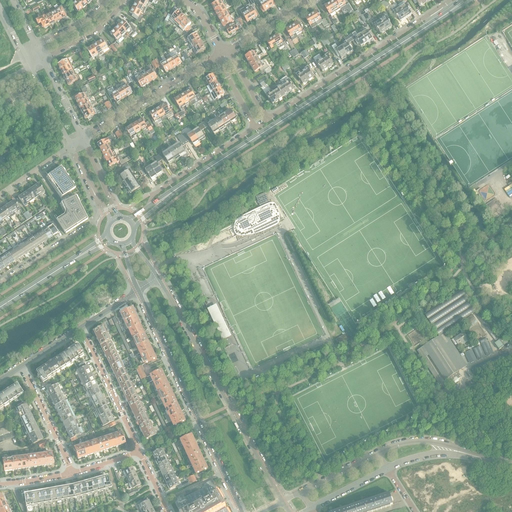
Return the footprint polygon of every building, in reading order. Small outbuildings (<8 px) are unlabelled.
[(82,8),(76,0),(71,5),(75,10),(76,12),(77,12),(82,8)] [(87,4),(83,0),(76,0),(82,8),(83,8),(85,7),(85,6),(87,4)] [(148,2),(144,0),(136,0),(135,2),(146,8),(147,8),(149,3),(148,2)] [(224,6),(225,5),(222,0),(221,0),(212,5),(215,11),(224,6)] [(257,16),(253,8),(255,7),(254,4),(252,0),(247,0),(250,4),(245,7),(246,9),(253,19),(255,18),(257,16)] [(270,9),(264,0),(260,0),(258,1),(260,3),(260,4),(261,6),(260,7),(263,13),(267,10),(268,11),(270,10),(269,9),(270,9)] [(275,6),(271,0),(264,0),(270,9),(271,8),(271,9),(273,8),(272,7),(275,6)] [(340,8),(335,0),(334,0),(330,3),(335,12),(340,8)] [(345,4),(342,0),(335,0),(340,8),(346,5),(345,4)] [(144,13),(146,8),(135,2),(134,5),(132,7),(133,7),(133,8),(144,13)] [(335,12),(330,3),(324,6),(327,11),(329,14),(330,15),(335,12)] [(65,15),(69,13),(64,4),(59,6),(60,7),(61,8),(56,11),(60,20),(62,19),(63,19),(65,18),(65,17),(65,15)] [(411,14),(409,10),(410,10),(406,4),(402,6),(402,7),(400,8),(406,17),(407,16),(408,17),(411,15),(410,14),(411,14)] [(227,11),(224,6),(215,11),(218,16),(227,11)] [(406,17),(400,8),(398,6),(392,10),(394,12),(393,12),(397,18),(398,18),(400,21),(401,21),(404,19),(406,17)] [(147,17),(148,16),(144,13),(133,8),(131,10),(130,13),(133,15),(132,17),(137,20),(138,18),(140,14),(144,17),(145,16),(147,17)] [(175,23),(183,15),(178,11),(176,9),(174,12),(175,14),(172,17),(171,19),(175,23)] [(253,19),(246,9),(241,12),(242,14),(247,23),(250,21),(252,20),(253,19)] [(60,20),(56,11),(50,14),(55,22),(56,21),(57,22),(59,21),(59,20),(60,20)] [(229,16),(227,11),(218,16),(221,21),(229,16)] [(325,19),(322,21),(319,16),(316,11),(311,14),(317,25),(322,23),(324,27),(325,26),(326,28),(330,25),(329,24),(328,24),(325,19)] [(55,22),(50,14),(44,17),(49,25),(51,24),(52,25),(53,24),(54,23),(55,22)] [(317,25),(311,14),(305,18),(308,23),(310,27),(312,29),(317,25)] [(180,27),(187,19),(183,15),(175,23),(180,27)] [(49,25),(44,17),(44,16),(36,20),(38,24),(40,23),(43,28),(44,28),(45,28),(48,27),(48,26),(49,25)] [(224,27),(234,21),(233,19),(231,20),(229,16),(221,21),(224,27)] [(392,27),(390,23),(386,17),(382,19),(383,19),(381,21),(386,30),(388,29),(388,30),(391,28),(391,27),(392,27)] [(241,28),(240,25),(243,23),(240,18),(238,19),(237,20),(236,20),(235,20),(237,23),(226,29),(229,34),(241,28)] [(188,26),(191,24),(187,19),(180,27),(184,31),(185,31),(187,33),(191,29),(188,26)] [(386,30),(381,21),(379,19),(377,21),(376,20),(372,22),(374,26),(374,25),(378,31),(381,34),(381,33),(382,34),(385,32),(384,31),(386,30)] [(136,28),(132,24),(129,27),(123,21),(121,23),(121,22),(119,24),(119,25),(126,32),(129,29),(130,31),(131,30),(134,33),(136,32),(134,30),(136,28)] [(301,31),(299,28),(296,23),(291,26),(297,35),(302,32),(301,31)] [(126,32),(119,25),(117,27),(115,29),(122,36),(126,32)] [(297,35),(291,26),(286,29),(291,37),(293,40),(295,39),(294,37),(295,36),(297,35)] [(122,36),(115,29),(113,31),(112,31),(110,33),(111,33),(110,34),(117,40),(116,42),(119,45),(125,39),(122,36)] [(370,36),(372,35),(370,32),(368,33),(366,29),(363,30),(364,31),(360,33),(366,42),(367,42),(367,43),(370,41),(370,40),(372,39),(370,36)] [(367,43),(366,42),(360,33),(357,35),(355,32),(349,36),(352,41),(355,40),(358,44),(359,43),(361,46),(363,44),(364,45),(367,43)] [(200,39),(197,33),(187,39),(190,44),(200,39)] [(284,46),(282,43),(277,35),(272,38),(277,47),(279,49),(284,46)] [(353,48),(349,43),(352,41),(349,36),(344,39),(346,41),(344,43),(341,45),(347,55),(350,53),(353,51),(351,49),(353,48)] [(277,47),(272,38),(266,41),(271,49),(272,50),(277,47)] [(203,44),(200,39),(190,44),(193,49),(203,44)] [(108,48),(103,40),(100,41),(98,42),(98,43),(103,51),(108,48)] [(103,51),(98,43),(95,44),(93,46),(92,46),(98,55),(98,56),(99,57),(104,53),(103,51)] [(205,49),(203,44),(193,49),(196,55),(205,49)] [(347,55),(341,45),(338,48),(335,44),(332,47),(336,53),(336,54),(338,57),(340,56),(341,59),(344,57),(347,55)] [(98,55),(92,46),(90,48),(90,47),(87,49),(88,49),(87,49),(87,50),(88,52),(87,53),(87,54),(87,56),(90,60),(92,58),(98,55)] [(182,63),(176,54),(177,54),(178,54),(180,53),(177,47),(175,49),(176,51),(169,55),(171,57),(177,66),(182,63)] [(257,57),(255,54),(257,53),(256,51),(253,52),(252,53),(251,52),(250,53),(250,54),(245,57),(247,59),(246,59),(248,61),(248,62),(257,57)] [(332,61),(327,53),(326,53),(327,54),(322,58),(328,68),(329,68),(331,66),(333,64),(331,62),(332,61)] [(177,66),(171,57),(169,55),(166,56),(168,59),(166,60),(171,70),(177,66)] [(251,67),(260,62),(257,57),(248,62),(249,64),(251,67)] [(71,64),(68,59),(67,60),(67,59),(66,59),(65,58),(63,59),(62,60),(61,61),(60,62),(60,63),(58,64),(60,67),(59,68),(60,70),(61,69),(61,70),(70,65),(71,64)] [(328,68),(322,58),(319,60),(318,59),(315,61),(320,69),(321,69),(323,71),(324,70),(325,71),(328,69),(327,68),(328,68)] [(171,70),(166,60),(160,63),(166,73),(171,70)] [(272,72),(269,67),(268,67),(265,62),(264,62),(263,60),(260,62),(251,67),(252,67),(251,68),(253,70),(253,69),(255,72),(260,69),(260,70),(261,69),(261,68),(262,67),(267,75),(268,74),(270,73),(272,72)] [(73,71),(71,68),(70,65),(61,70),(62,73),(63,75),(64,75),(73,71)] [(312,74),(307,66),(304,67),(305,69),(302,71),(308,81),(309,80),(309,81),(312,79),(312,78),(314,77),(312,74)] [(152,81),(147,73),(145,70),(140,73),(140,74),(142,76),(147,84),(152,81)] [(155,76),(156,74),(155,72),(153,72),(152,70),(147,73),(152,81),(157,78),(155,76)] [(75,76),(73,71),(64,75),(65,78),(66,80),(75,76)] [(308,81),(302,71),(299,73),(298,72),(295,74),(300,82),(301,81),(303,84),(305,83),(308,82),(308,81)] [(147,84),(142,76),(140,74),(140,73),(140,72),(131,78),(135,84),(137,82),(139,86),(140,85),(142,88),(147,84)] [(69,86),(81,80),(78,74),(75,76),(66,80),(68,83),(67,84),(68,85),(69,85),(69,86)] [(216,80),(215,77),(215,78),(213,74),(205,78),(209,85),(216,81),(216,80)] [(267,83),(266,81),(267,79),(266,77),(264,78),(258,81),(262,87),(267,83)] [(293,86),(288,78),(287,79),(287,80),(282,83),(289,93),(290,94),(292,92),(292,91),(294,90),(292,87),(293,86)] [(220,87),(219,84),(218,85),(216,81),(209,85),(207,86),(210,93),(220,88),(220,87)] [(131,91),(132,89),(130,87),(129,87),(127,85),(125,83),(121,85),(122,88),(127,97),(132,93),(131,91)] [(289,93),(282,83),(279,85),(276,86),(277,87),(283,97),(285,96),(288,94),(289,93)] [(89,90),(87,85),(80,88),(82,93),(89,90)] [(283,97),(277,87),(272,90),(278,100),(279,100),(282,98),(283,97)] [(122,100),(116,91),(115,89),(114,89),(113,88),(108,91),(110,95),(109,95),(112,100),(114,98),(117,103),(122,100)] [(127,97),(122,88),(116,91),(122,100),(127,97)] [(224,93),(223,91),(222,91),(220,88),(210,93),(210,94),(214,100),(217,99),(224,95),(223,94),(224,93)] [(195,96),(193,93),(192,92),(191,90),(188,91),(186,92),(185,93),(191,102),(193,105),(202,100),(198,94),(195,96)] [(278,100),(272,90),(267,93),(266,93),(265,93),(270,101),(271,101),(273,104),(275,102),(275,103),(278,101),(277,101),(278,100)] [(78,103),(90,97),(87,92),(75,98),(77,101),(76,101),(77,103),(78,103)] [(191,102),(185,93),(183,94),(182,94),(180,95),(181,96),(180,96),(185,105),(191,102)] [(182,107),(185,105),(180,96),(179,97),(179,96),(176,98),(177,98),(174,100),(175,102),(176,103),(177,103),(182,112),(178,114),(180,118),(184,116),(184,115),(185,114),(183,111),(184,110),(182,107)] [(81,109),(95,102),(95,101),(93,102),(90,97),(78,103),(79,106),(79,107),(80,108),(81,109)] [(92,109),(91,107),(96,104),(95,102),(81,109),(82,112),(83,114),(83,113),(83,114),(95,108),(92,109)] [(172,114),(168,107),(167,106),(166,104),(164,105),(163,104),(161,106),(161,107),(166,116),(168,119),(171,117),(173,115),(173,114),(172,114)] [(166,116),(161,107),(158,108),(155,109),(156,110),(155,110),(161,119),(166,116)] [(97,114),(95,108),(83,114),(85,117),(84,117),(85,119),(86,119),(88,119),(88,120),(95,117),(94,116),(97,114)] [(161,119),(155,110),(154,111),(154,110),(152,111),(152,112),(149,114),(153,119),(152,119),(153,121),(152,121),(155,126),(162,122),(160,120),(161,119)] [(236,117),(237,117),(232,110),(225,114),(231,124),(237,120),(236,117)] [(231,124),(225,114),(219,118),(225,128),(231,124)] [(225,128),(219,118),(213,122),(220,131),(225,128)] [(155,132),(148,122),(145,124),(142,119),(140,121),(139,120),(137,121),(137,122),(142,132),(146,130),(146,131),(148,130),(151,134),(155,132)] [(142,132),(137,122),(134,124),(134,123),(132,125),(131,126),(137,135),(142,132)] [(220,131),(213,122),(207,126),(204,122),(201,124),(205,129),(207,127),(211,133),(213,133),(214,135),(220,131)] [(204,136),(202,131),(205,129),(201,124),(198,125),(200,128),(193,133),(199,142),(205,138),(204,136)] [(137,135),(131,126),(130,126),(128,127),(128,128),(126,129),(129,134),(130,136),(132,140),(134,138),(133,137),(137,135)] [(199,142),(193,133),(187,137),(185,134),(180,137),(184,142),(184,143),(188,140),(191,144),(192,144),(194,146),(199,142)] [(100,149),(108,145),(115,141),(112,136),(105,139),(105,140),(98,144),(98,145),(99,148),(100,147),(100,149)] [(185,150),(183,147),(186,145),(184,143),(184,142),(181,144),(174,148),(180,157),(186,153),(185,151),(185,150)] [(139,154),(136,148),(132,143),(130,144),(133,150),(137,156),(139,154)] [(111,151),(108,145),(100,149),(102,152),(101,152),(103,154),(104,155),(111,151)] [(180,157),(174,148),(169,152),(175,161),(180,157)] [(0,167),(14,159),(8,149),(2,154),(0,155),(0,154),(0,167)] [(115,158),(117,157),(114,150),(111,151),(104,155),(104,156),(105,159),(107,162),(115,158)] [(175,161),(169,152),(162,156),(161,154),(158,156),(161,161),(164,159),(166,162),(167,161),(169,164),(175,161)] [(122,165),(129,160),(130,159),(129,157),(127,158),(123,160),(120,155),(119,156),(117,157),(115,158),(107,162),(108,163),(107,163),(108,166),(109,166),(109,167),(117,163),(117,162),(119,161),(120,162),(122,165)] [(133,176),(130,173),(132,171),(127,163),(122,166),(125,171),(121,174),(122,175),(119,177),(123,182),(133,176)] [(161,170),(162,169),(158,163),(151,167),(157,176),(163,173),(161,170)] [(68,177),(66,174),(61,167),(57,169),(54,166),(45,172),(48,176),(47,176),(47,177),(48,176),(55,186),(68,177)] [(157,176),(151,167),(145,172),(142,168),(140,169),(141,171),(144,176),(146,175),(149,178),(150,177),(152,180),(157,176)] [(136,181),(135,179),(137,177),(135,174),(133,176),(123,182),(127,188),(136,181)] [(75,188),(73,185),(68,177),(55,186),(54,187),(55,187),(62,197),(61,197),(61,198),(70,192),(75,188)] [(141,188),(136,181),(127,188),(130,194),(133,192),(134,193),(141,188)] [(45,193),(38,184),(33,187),(39,195),(41,198),(44,197),(42,195),(45,193)] [(39,195),(33,187),(33,186),(30,188),(31,189),(28,191),(34,199),(39,195)] [(34,199),(28,191),(26,192),(25,191),(22,193),(23,194),(29,202),(34,199)] [(63,203),(73,197),(70,192),(61,198),(63,203)] [(265,193),(256,197),(260,205),(269,201),(265,193)] [(29,202),(23,194),(18,197),(25,207),(27,205),(27,204),(29,202)] [(82,208),(80,204),(76,196),(73,197),(63,203),(61,204),(62,204),(64,210),(65,211),(65,213),(72,215),(73,212),(82,208)] [(20,210),(14,200),(9,204),(12,209),(14,212),(16,211),(17,212),(20,210)] [(14,212),(12,209),(9,204),(8,203),(5,205),(6,206),(4,207),(9,216),(14,212)] [(239,224),(235,226),(239,235),(251,229),(252,233),(253,233),(276,222),(275,222),(274,219),(278,217),(274,208),(272,204),(237,220),(238,222),(239,224)] [(9,216),(4,207),(1,209),(1,208),(0,208),(0,213),(4,219),(9,216)] [(88,220),(83,211),(82,208),(73,212),(72,215),(71,219),(76,227),(88,220)] [(76,227),(71,219),(72,215),(65,213),(64,216),(64,215),(57,220),(57,219),(56,220),(65,234),(76,227)] [(58,233),(52,225),(47,228),(53,236),(54,235),(54,236),(56,235),(56,234),(58,233)] [(53,236),(47,228),(42,231),(48,239),(49,238),(50,239),(51,238),(51,237),(53,236)] [(48,239),(42,231),(38,234),(43,242),(44,242),(45,242),(47,241),(46,240),(48,239)] [(43,242),(38,234),(33,237),(38,246),(40,245),(42,244),(41,243),(43,242)] [(38,246),(33,237),(28,240),(33,249),(35,248),(37,247),(37,246),(38,246)] [(33,249),(28,240),(23,244),(29,252),(30,251),(32,250),(33,249)] [(29,252),(23,244),(18,247),(24,255),(25,254),(26,254),(28,253),(27,253),(29,252)] [(24,255),(18,247),(14,250),(19,258),(21,257),(21,258),(23,256),(22,256),(24,255)] [(19,258),(14,250),(9,253),(12,258),(14,261),(16,260),(16,261),(18,260),(17,259),(19,258)] [(14,261),(12,258),(9,253),(4,256),(9,264),(11,263),(11,264),(13,263),(13,262),(14,261)] [(9,264),(4,256),(0,258),(0,260),(4,267),(6,266),(6,267),(8,266),(8,265),(9,264)] [(233,345),(222,323),(211,299),(204,302),(226,348),(233,345)] [(339,299),(329,305),(351,339),(361,333),(339,299)] [(135,315),(134,313),(135,312),(133,308),(122,313),(125,317),(124,318),(127,325),(128,324),(129,326),(128,326),(129,330),(130,329),(141,324),(139,320),(138,321),(137,318),(136,316),(136,315),(135,315)] [(500,341),(477,311),(475,313),(497,342),(494,344),(498,349),(503,346),(502,344),(506,342),(503,338),(500,341)] [(478,322),(474,317),(472,315),(463,322),(464,324),(468,329),(478,322)] [(143,332),(142,329),(143,329),(141,324),(130,329),(133,334),(132,335),(135,342),(136,342),(138,346),(149,341),(147,337),(146,337),(144,335),(145,335),(144,332),(143,332)] [(108,332),(105,326),(103,327),(103,326),(100,327),(101,328),(94,331),(101,346),(111,341),(107,334),(109,334),(108,333),(109,333),(109,332),(108,332)] [(468,339),(464,332),(454,338),(452,339),(453,340),(452,341),(455,345),(458,344),(458,345),(468,339)] [(339,345),(350,338),(346,333),(336,340),(339,345)] [(467,366),(445,333),(442,335),(447,343),(446,344),(440,335),(434,340),(432,337),(425,341),(427,344),(417,350),(439,384),(445,380),(449,385),(453,383),(453,382),(461,377),(458,372),(467,366)] [(494,353),(487,338),(480,341),(487,356),(494,353)] [(117,355),(114,348),(115,348),(115,347),(113,347),(111,341),(101,346),(111,366),(120,362),(117,355),(118,355),(118,354),(117,355)] [(151,349),(150,346),(151,346),(149,341),(138,346),(140,351),(140,352),(143,358),(146,363),(157,358),(154,354),(152,352),(153,351),(152,350),(151,349)] [(464,351),(477,345),(474,341),(472,342),(474,345),(471,346),(463,349),(464,351)] [(84,354),(77,344),(69,349),(66,351),(58,356),(65,366),(69,363),(70,363),(71,363),(71,362),(78,357),(78,358),(79,357),(84,354)] [(485,357),(480,346),(473,349),(478,360),(485,357)] [(476,360),(471,350),(470,349),(466,351),(466,352),(465,353),(470,364),(476,360)] [(474,374),(511,358),(508,351),(471,367),(474,374)] [(65,366),(58,356),(51,361),(50,361),(47,363),(48,363),(40,368),(46,378),(51,375),(53,375),(52,374),(59,369),(60,370),(61,369),(60,369),(65,366)] [(123,368),(120,362),(111,366),(117,380),(127,375),(124,369),(125,369),(124,367),(123,368)] [(93,377),(89,369),(88,366),(87,366),(85,366),(80,369),(75,371),(76,372),(77,371),(83,385),(82,385),(83,386),(94,381),(94,380),(94,379),(93,377)] [(46,378),(40,368),(35,371),(38,375),(37,376),(39,379),(41,382),(47,379),(46,378)] [(165,378),(163,375),(164,375),(162,370),(151,375),(154,380),(153,381),(156,387),(157,387),(159,392),(170,387),(168,383),(167,383),(166,380),(165,378)] [(130,381),(127,375),(117,380),(124,393),(133,389),(131,383),(131,382),(131,381),(130,381)] [(98,390),(97,386),(96,384),(97,384),(95,382),(94,381),(83,386),(83,387),(84,386),(87,392),(89,397),(88,398),(89,399),(100,393),(100,392),(99,389),(98,390)] [(9,402),(17,397),(17,398),(18,397),(18,396),(23,393),(16,383),(0,394),(0,400),(3,406),(8,403),(9,404),(10,403),(9,402)] [(60,392),(56,384),(52,386),(46,389),(47,390),(46,390),(47,393),(48,393),(50,396),(53,402),(52,403),(53,405),(54,405),(54,406),(64,401),(61,394),(62,393),(61,391),(60,392)] [(172,395),(171,392),(172,391),(170,387),(159,392),(161,397),(160,398),(164,404),(165,404),(167,409),(178,404),(176,400),(175,400),(174,397),(173,394),(172,395)] [(136,395),(133,389),(124,393),(130,407),(140,402),(137,396),(138,396),(137,394),(136,395)] [(104,402),(103,398),(102,397),(101,394),(100,393),(89,399),(90,399),(95,410),(94,410),(95,411),(106,406),(106,404),(105,402),(104,402)] [(74,408),(73,407),(73,405),(70,407),(67,400),(64,401),(54,406),(55,407),(54,407),(55,410),(56,409),(61,419),(60,419),(61,422),(62,422),(72,418),(75,416),(72,409),(74,408)] [(145,412),(143,409),(144,409),(144,408),(143,409),(140,402),(130,407),(139,426),(149,421),(145,413),(146,413),(146,412),(145,412)] [(32,418),(28,408),(27,405),(26,405),(26,404),(24,405),(18,408),(16,409),(17,412),(16,413),(17,414),(18,413),(21,419),(22,419),(25,426),(34,422),(34,421),(33,418),(32,418)] [(183,417),(181,414),(182,414),(181,412),(181,411),(180,411),(179,409),(180,408),(178,404),(167,409),(167,410),(165,411),(167,414),(167,415),(165,417),(166,419),(167,420),(167,421),(168,423),(170,422),(171,421),(172,421),(175,426),(186,421),(184,416),(183,417)] [(112,418),(110,413),(109,412),(109,411),(108,409),(107,407),(106,406),(95,411),(95,412),(93,413),(96,418),(98,417),(102,425),(102,426),(102,427),(114,421),(113,420),(114,420),(112,417),(112,418)] [(77,428),(77,427),(78,426),(78,425),(79,425),(79,424),(75,416),(72,418),(62,422),(63,423),(62,424),(63,426),(64,426),(66,429),(66,431),(67,432),(68,435),(68,436),(69,439),(70,438),(70,439),(76,436),(77,436),(79,435),(80,434),(83,433),(81,427),(77,428)] [(151,426),(149,421),(139,426),(146,439),(157,434),(155,431),(154,431),(152,427),(153,427),(152,426),(151,426)] [(41,435),(36,425),(35,422),(34,423),(34,422),(25,426),(29,434),(28,434),(31,440),(29,441),(30,441),(31,441),(32,444),(42,439),(42,438),(41,435)] [(125,442),(124,440),(121,432),(113,435),(105,437),(109,449),(124,444),(124,443),(125,443),(125,442)] [(194,442),(193,439),(194,439),(192,435),(181,439),(184,445),(183,445),(186,452),(187,451),(189,457),(200,452),(198,447),(197,448),(196,445),(195,442),(194,442)] [(109,449),(105,437),(90,442),(93,454),(109,449)] [(93,454),(90,442),(82,445),(74,448),(73,449),(74,451),(75,451),(77,459),(93,454)] [(165,456),(162,448),(152,453),(152,454),(153,457),(154,456),(155,459),(159,457),(160,458),(161,457),(161,458),(165,456)] [(202,459),(201,456),(202,456),(200,452),(189,457),(192,462),(191,462),(194,469),(195,468),(197,473),(208,468),(206,464),(205,464),(204,462),(204,461),(203,459),(202,459)] [(53,461),(52,460),(52,454),(51,454),(51,453),(35,455),(37,467),(53,465),(53,464),(54,463),(54,461),(53,461)] [(37,467),(35,455),(20,457),(21,469),(37,467)] [(167,460),(165,456),(161,458),(161,457),(160,458),(159,457),(155,459),(156,462),(157,465),(158,465),(167,460)] [(21,469),(20,457),(2,459),(3,465),(4,471),(21,469)] [(166,467),(170,466),(167,460),(158,465),(158,466),(159,469),(160,469),(161,471),(165,469),(166,468),(166,467)] [(135,473),(134,471),(133,471),(134,470),(133,468),(132,468),(132,467),(131,467),(131,466),(128,467),(128,469),(124,471),(123,472),(126,478),(135,473)] [(173,473),(170,466),(166,467),(166,468),(165,469),(161,471),(162,474),(163,477),(164,477),(173,473)] [(137,479),(137,478),(138,478),(136,475),(136,476),(135,473),(126,478),(129,483),(137,479)] [(171,480),(176,478),(173,473),(164,477),(164,478),(165,481),(167,483),(171,482),(171,481),(172,480),(171,480)] [(109,484),(107,476),(105,476),(103,477),(103,476),(101,477),(105,489),(109,488),(112,488),(110,483),(109,484)] [(105,489),(101,477),(100,478),(98,478),(95,479),(99,491),(105,489)] [(179,485),(176,478),(171,480),(172,480),(171,481),(171,482),(167,483),(168,486),(167,486),(169,489),(170,489),(179,485)] [(99,491),(95,479),(94,479),(94,480),(92,480),(90,480),(89,480),(89,481),(93,493),(99,491)] [(140,485),(140,484),(139,481),(137,479),(129,483),(131,489),(132,488),(132,489),(137,487),(138,488),(141,487),(140,485)] [(226,505),(223,501),(222,502),(220,499),(221,498),(222,498),(221,498),(222,497),(220,494),(220,495),(219,495),(218,495),(217,492),(218,492),(218,491),(216,487),(216,486),(215,486),(212,480),(203,484),(205,488),(202,490),(202,489),(200,490),(201,491),(199,492),(199,491),(184,497),(183,494),(173,499),(179,511),(180,511),(228,511),(226,508),(225,508),(224,506),(226,505)] [(93,493),(89,481),(88,481),(86,482),(86,481),(84,482),(87,494),(93,493)] [(87,494),(84,482),(82,483),(80,483),(78,484),(78,483),(78,484),(82,496),(87,494)] [(82,496),(78,484),(76,484),(74,485),(72,485),(74,498),(80,496),(82,496)] [(68,499),(66,487),(65,487),(63,487),(60,487),(60,488),(62,500),(67,499),(68,499)] [(62,500),(60,488),(59,488),(57,488),(54,488),(54,489),(56,501),(62,500)] [(56,501),(54,489),(53,489),(51,489),(49,489),(48,489),(48,490),(50,502),(56,501)] [(50,502),(48,490),(47,490),(45,490),(43,490),(42,490),(42,491),(44,503),(50,502)] [(44,503),(42,491),(41,491),(39,491),(37,491),(36,491),(37,492),(39,504),(44,503)] [(39,504),(37,492),(35,492),(33,493),(33,492),(31,493),(31,492),(31,493),(33,505),(39,504)] [(33,505),(31,493),(29,493),(27,494),(27,493),(25,494),(25,493),(25,494),(26,501),(25,502),(26,507),(27,506),(33,505)] [(372,511),(381,509),(390,506),(390,505),(393,504),(389,494),(387,494),(386,494),(331,511),(372,511)] [(151,507),(150,504),(150,503),(149,501),(148,501),(148,500),(147,498),(143,501),(143,502),(142,503),(140,500),(135,503),(137,506),(138,505),(141,510),(144,509),(145,510),(146,509),(146,510),(151,507)]
